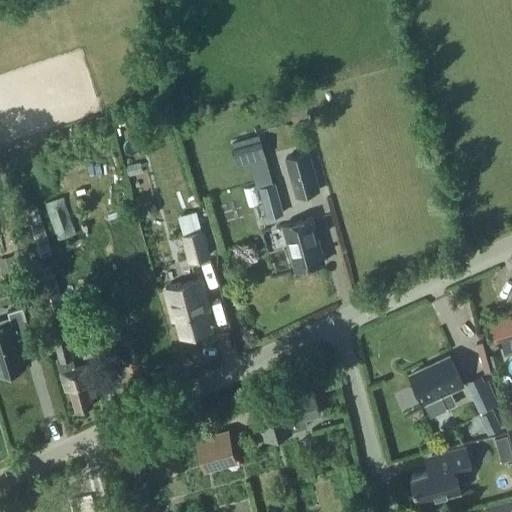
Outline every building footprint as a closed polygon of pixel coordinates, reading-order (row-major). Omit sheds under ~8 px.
[(287,156),(297,194),(320,188),(310,149),(287,156)] [(276,182),(260,186),(268,216),(284,212),(276,182)] [(157,203),(151,200),(146,201),(142,207),(144,213),(149,216),(156,214),(158,209),(157,203)] [(284,223),(296,268),(325,260),(313,215),(284,223)] [(52,254),(42,219),(22,225),(31,259),(52,254)] [(208,253),(201,229),(184,234),(191,258),(208,253)] [(16,252),(0,258),(0,259),(5,271),(21,264),(16,252)] [(54,263),(36,268),(48,315),(66,310),(54,263)] [(207,297),(202,277),(166,286),(174,316),(178,315),(183,333),(210,326),(203,298),(207,297)] [(0,325),(0,374),(26,366),(22,351),(36,347),(24,306),(8,310),(11,322),(0,325)] [(87,309),(73,313),(80,340),(94,335),(87,309)] [(511,335),(511,316),(488,324),(494,341),(511,335)] [(76,409),(94,404),(92,396),(97,394),(88,363),(76,366),(73,357),(75,357),(69,335),(55,339),(61,359),(58,360),(66,389),(70,388),(76,409)] [(425,401),(431,414),(445,407),(455,403),(449,389),(463,382),(450,355),(412,373),(425,401)] [(466,380),(480,408),(499,399),(488,378),(485,380),(481,373),(466,380)] [(268,437),(291,430),(308,425),(306,417),(321,413),(314,389),(281,399),(259,406),(268,437)] [(480,415),(489,434),(502,427),(493,408),(480,415)] [(229,430),(198,440),(205,465),(237,456),(229,430)] [(509,443),(507,434),(495,438),(497,446),(509,443)] [(420,501),(461,490),(456,471),(473,467),(466,444),(435,452),(439,466),(412,473),(420,501)] [(511,511),(511,499),(486,505),(488,511),(511,511)]
